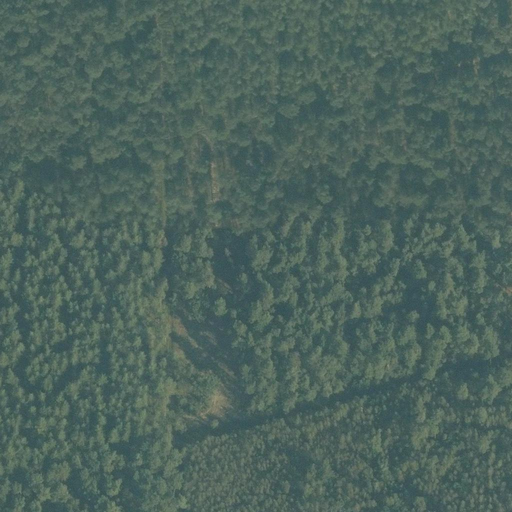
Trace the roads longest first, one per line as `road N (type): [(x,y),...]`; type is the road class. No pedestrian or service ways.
road 1 (track): [(162,136),(179,511)]
road 2 (track): [(511,43),(162,136)]
road 3 (track): [(162,136),(0,177)]
road 4 (track): [(156,0),(162,136)]
